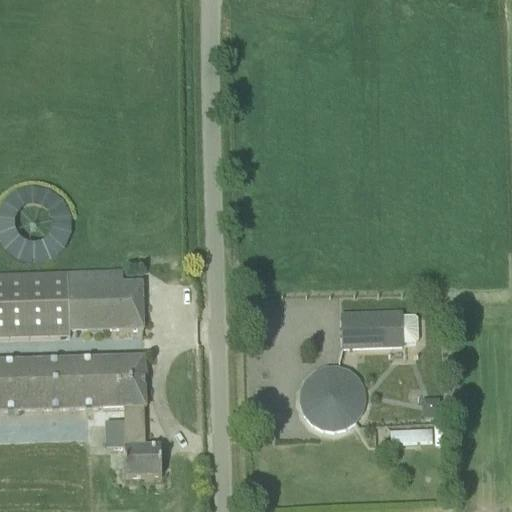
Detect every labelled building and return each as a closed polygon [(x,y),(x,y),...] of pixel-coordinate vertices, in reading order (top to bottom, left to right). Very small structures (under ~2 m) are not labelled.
[(0,264),(71,263),(70,196),(0,196),(0,264)] [(141,288),(123,289),(122,274),(0,278),(0,344),(70,342),(70,337),(143,335),(141,288)] [(401,319),(341,321),(342,353),(402,351),(402,349),(413,348),(416,346),(415,323),(412,320),(401,321),(401,319)] [(0,417),(123,414),(143,413),(145,413),(144,363),(0,367),(0,417)] [(368,423),(353,367),(297,383),(313,439),(368,423)] [(421,423),(439,422),(438,404),(420,405),(421,423)] [(144,452),(143,413),(123,414),(124,427),(105,428),(105,453),(124,453),(125,483),(161,482),(160,452),(144,452)] [(390,449),(431,448),(431,436),(389,437),(390,449)]
